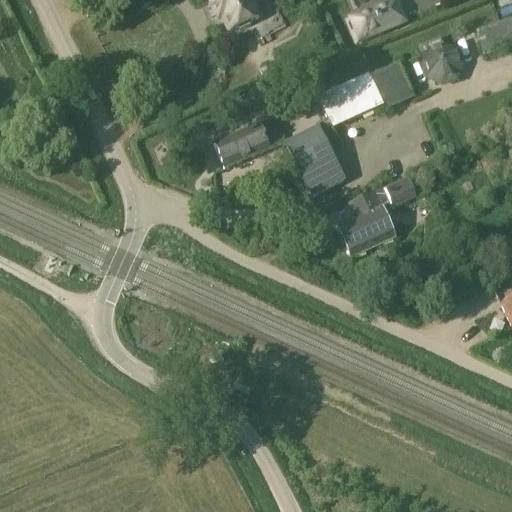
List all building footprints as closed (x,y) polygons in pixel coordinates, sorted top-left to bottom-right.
[(258,20),(255,14),(251,5),(254,3),(255,1),(256,0),(255,0),(212,0),(214,3),(211,4),(218,21),(222,19),(230,34),(238,30),(240,32),(251,27),(250,24),(258,20)] [(372,13),(355,20),(363,40),(381,33),(400,25),(392,5),(372,13)] [(472,23),(482,56),(511,46),(511,18),(490,25),(488,18),(472,23)] [(441,40),(418,48),(423,64),(422,66),(426,81),(441,87),(456,83),(462,69),(457,54),(443,48),(441,40)] [(259,72),(261,77),(266,79),(272,77),(274,71),(272,66),(266,64),(261,67),(259,72)] [(369,76),(316,100),(327,124),(332,134),(333,133),(383,110),(386,115),(414,102),(398,67),(370,80),(369,76)] [(511,113),(503,117),(509,131),(511,129),(511,113)] [(275,121),(258,128),(214,148),(224,171),(286,144),(275,121)] [(311,202),(345,184),(318,132),(283,149),(311,202)] [(353,223),(335,230),(350,263),(395,242),(381,209),(389,205),(392,212),(415,201),(415,200),(407,181),(347,208),(353,223)] [(511,303),(501,308),(510,327),(511,325),(511,303)]
